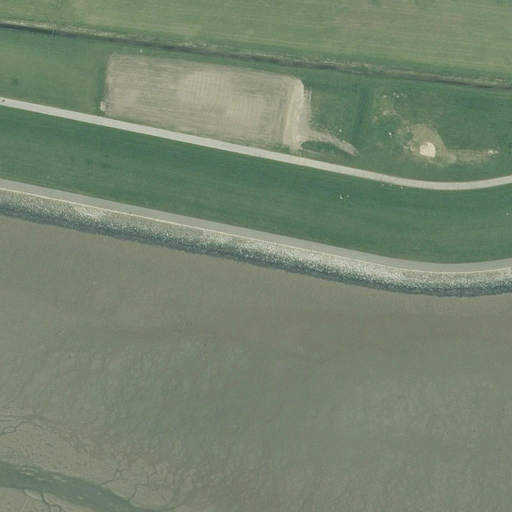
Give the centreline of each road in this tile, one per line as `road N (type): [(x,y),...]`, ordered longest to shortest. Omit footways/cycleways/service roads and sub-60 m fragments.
road 1 (unclassified): [(511,182),(416,187),(0,103)]
road 2 (unclassified): [(0,190),(410,272),(511,269)]
